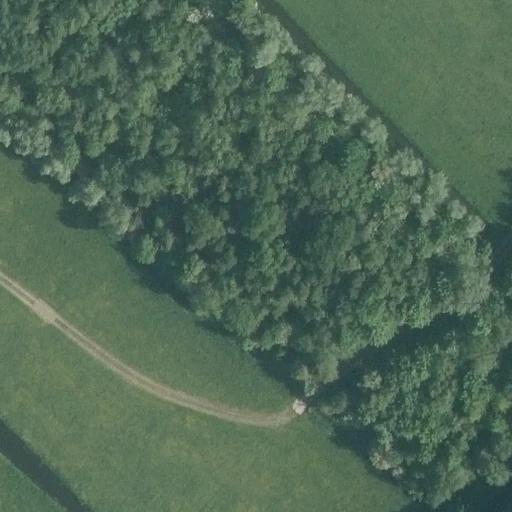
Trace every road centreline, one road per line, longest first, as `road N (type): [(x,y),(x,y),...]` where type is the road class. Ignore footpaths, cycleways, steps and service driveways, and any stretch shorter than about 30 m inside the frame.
road 1 (track): [(291,407),(243,420),(174,391),(0,278)]
road 2 (track): [(511,241),(494,271),(344,362),(291,407)]
